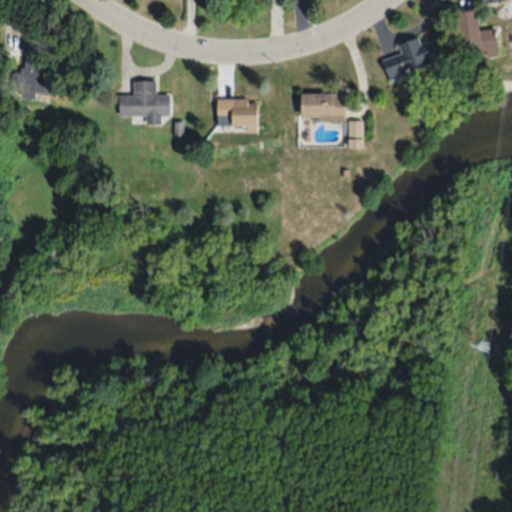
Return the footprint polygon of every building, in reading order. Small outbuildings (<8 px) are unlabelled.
[(457,10),(459,56),(497,55),(496,28),(478,28),(477,9),(457,10)] [(389,81),(407,75),(405,68),(424,62),(426,69),(436,66),(434,58),(443,56),(437,37),(419,43),(417,36),(397,42),(400,52),(382,58),(389,81)] [(46,92),(49,56),(24,54),(21,89),(46,92)] [(156,79),(134,79),(134,94),(119,94),(119,114),(145,114),(145,123),(160,123),(160,113),(170,113),(170,93),(156,93),(156,79)] [(345,91),(299,91),(299,118),(345,118),(345,91)] [(216,97),(216,124),(257,124),(257,97),(216,97)] [(363,119),(347,119),(347,147),(363,147),(363,119)]
